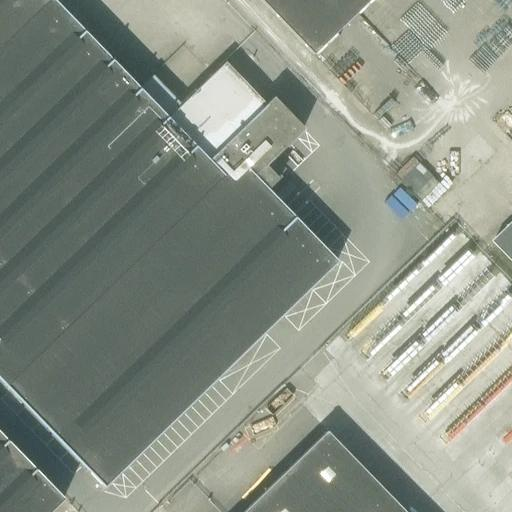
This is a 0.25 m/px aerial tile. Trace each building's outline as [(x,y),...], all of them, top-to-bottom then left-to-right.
[(0,0),(0,382),(102,489),(335,263),(265,191),(278,178),(277,177),(275,179),(264,167),(302,131),(271,99),(264,105),(224,63),(166,119),(137,90),(142,85),(115,57),(110,62),(50,0),(0,0)] [(258,0),(312,56),(370,0),(258,0)] [(511,224),(494,242),(511,261),(511,224)] [(345,327),(406,396),(511,303),(511,285),(460,226),(345,327)] [(401,511),(325,433),(242,511),(401,511)] [(0,511),(49,511),(62,500),(0,436),(0,511)]
